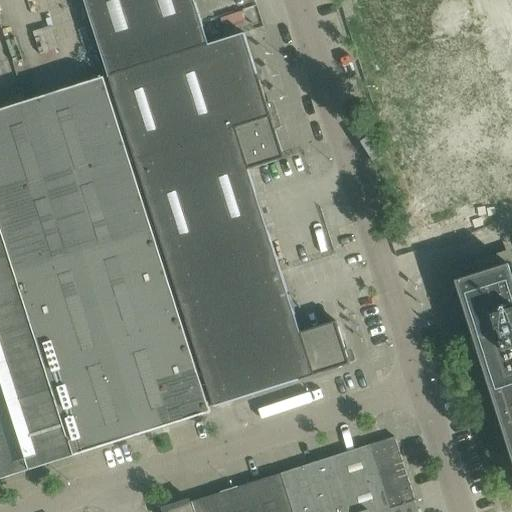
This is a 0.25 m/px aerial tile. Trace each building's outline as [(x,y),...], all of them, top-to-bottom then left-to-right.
[(84,0),(108,77),(209,45),(194,0),(84,0)] [(353,0),(355,6),(356,6),(417,228),(493,207),(490,197),(511,190),(511,133),(475,0),(353,0)] [(276,130),(267,103),(265,97),(245,34),(209,45),(108,77),(214,408),(299,380),(299,381),(350,364),(346,350),(336,321),(301,333),(249,170),(285,159),(276,130)] [(0,479),(211,412),(104,78),(27,102),(23,91),(0,98),(0,479)] [(471,277),(456,282),(464,309),(467,317),(469,324),(472,333),(511,458),(511,275),(509,265),(498,269),(487,272),(478,275),(471,277)] [(280,474),(291,511),(419,511),(395,437),(280,474)] [(291,511),(280,474),(166,510),(166,511),(291,511)]
